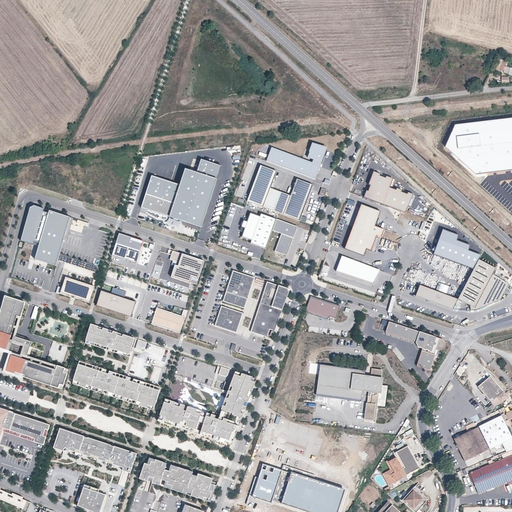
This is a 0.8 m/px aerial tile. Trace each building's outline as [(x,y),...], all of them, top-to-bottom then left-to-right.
[(502,57),(500,56),(498,61),(496,69),(500,71),(503,72),(505,66),(506,61),(501,60),(502,57)] [(511,173),(511,124),(453,131),(446,149),(481,177),(511,173)] [(321,162),(327,148),(314,143),(309,157),(314,159),(321,162)] [(267,159),(314,178),(319,166),(272,147),(267,159)] [(179,183),(151,174),(140,206),(201,226),(222,165),(201,158),(197,170),(185,166),(179,183)] [(273,180),(277,171),(260,165),(257,174),(273,180)] [(364,197),(405,213),(413,195),(408,192),(407,194),(401,192),(402,190),(397,188),(396,190),(390,188),(393,179),(386,176),(385,178),(380,176),(380,174),(373,172),(369,185),(370,185),(368,191),(366,191),(364,197)] [(271,188),(273,180),(257,174),(254,183),(270,189),(271,188)] [(310,194),(313,185),(297,179),(294,188),(310,194)] [(267,198),(270,189),(254,183),(250,192),(267,198)] [(274,211),(281,192),(271,188),(270,189),(267,198),(263,207),(274,211)] [(291,196),(290,197),(306,203),(310,194),(294,188),(291,196)] [(263,207),(267,198),(250,192),(247,201),(263,207)] [(291,196),(281,192),(274,211),(284,215),(287,206),(290,197),(291,196)] [(303,212),(306,203),(290,197),(287,206),(303,212)] [(43,212),(44,209),(33,205),(30,207),(20,241),(33,245),(34,242),(43,212)] [(375,226),(381,212),(361,205),(353,227),(372,234),(375,226)] [(300,221),(303,212),(287,206),(284,215),(300,221)] [(71,217),(49,210),(48,213),(39,244),(34,260),(56,267),(71,217)] [(43,212),(34,242),(39,244),(48,213),(43,212)] [(250,243),(266,249),(272,230),(276,219),(261,214),(260,217),(250,213),(247,222),(244,221),(241,227),(245,228),(242,237),(251,240),(250,243)] [(276,219),(272,230),(281,233),(293,238),(297,227),(276,219)] [(377,236),(382,237),(384,230),(375,226),(372,234),(377,236)] [(372,234),(353,227),(345,249),(364,256),(367,249),(371,250),(377,236),(372,234)] [(433,255),(473,270),(478,260),(481,255),(468,251),(470,245),(457,241),(459,235),(442,229),(433,255)] [(131,237),(119,233),(112,255),(136,263),(143,243),(131,239),(131,237)] [(287,255),(293,238),(281,233),(275,251),(287,255)] [(204,261),(173,251),(171,255),(170,260),(176,262),(171,277),(190,283),(192,278),(198,280),(204,261)] [(61,254),(59,260),(71,264),(73,258),(61,254)] [(380,270),(342,256),(336,272),(374,286),(380,270)] [(86,263),(74,259),(72,265),(84,269),(86,263)] [(508,285),(500,278),(493,274),(495,269),(478,260),(473,270),(458,299),(458,300),(470,306),(470,311),(478,310),(500,300),(508,285)] [(97,266),(88,263),(86,269),(95,272),(97,266)] [(67,271),(63,270),(59,281),(63,283),(67,271)] [(244,308),(254,277),(233,270),(230,279),(222,301),(244,308)] [(88,278),(76,274),(74,280),(86,284),(88,278)] [(93,287),(66,279),(62,293),(89,301),(93,287)] [(275,331),(290,289),(267,282),(251,331),(267,337),(270,329),(275,331)] [(415,296),(452,310),(458,300),(458,299),(419,285),(415,296)] [(111,293),(124,298),(126,291),(113,287),(111,293)] [(101,290),(96,305),(129,316),(134,301),(124,298),(111,293),(101,290)] [(23,345),(25,339),(14,336),(15,334),(16,332),(11,331),(13,325),(18,326),(25,302),(5,295),(0,314),(0,347),(12,352),(6,371),(21,375),(21,374),(24,375),(24,376),(59,388),(60,384),(64,385),(67,373),(64,372),(65,368),(45,361),(44,366),(38,364),(40,359),(28,356),(26,355),(29,347),(23,345)] [(340,306),(311,296),(305,312),(327,320),(329,317),(336,319),(340,306)] [(172,312),(185,316),(187,310),(174,306),(172,312)] [(242,313),(220,306),(213,327),(235,334),(242,313)] [(153,324),(180,333),(185,316),(172,312),(157,307),(152,320),(153,321),(153,324)] [(389,322),(385,332),(415,342),(417,347),(422,348),(416,366),(430,370),(437,349),(439,350),(441,349),(442,349),(443,348),(444,346),(445,345),(445,343),(444,342),(444,341),(443,339),(389,322)] [(122,337),(117,335),(118,333),(113,331),(112,333),(107,332),(108,330),(103,328),(102,330),(97,328),(98,326),(91,324),(86,340),(91,342),(95,343),(96,344),(101,345),(104,346),(109,348),(108,350),(112,351),(113,349),(114,350),(118,351),(124,353),(129,354),(135,338),(123,335),(122,337)] [(145,349),(147,342),(138,340),(135,348),(141,350),(142,348),(145,349)] [(381,385),(382,378),(380,377),(381,370),(370,368),(369,375),(363,375),(364,370),(319,364),(315,393),(360,399),(361,389),(367,390),(363,419),(372,420),(372,419),(374,419),(376,405),(384,406),(386,386),(381,385)] [(93,369),(78,365),(73,381),(79,383),(78,386),(85,388),(86,385),(92,387),(98,389),(103,391),(106,392),(108,392),(114,394),(119,396),(124,397),(129,399),(133,401),(137,402),(141,403),(140,406),(147,408),(148,405),(154,407),(160,391),(146,387),(139,385),(137,384),(133,382),(130,382),(131,379),(127,377),(126,380),(113,376),(114,373),(110,372),(109,375),(102,372),(99,371),(93,369)] [(227,374),(228,369),(220,366),(218,374),(223,376),(225,376),(227,374)] [(252,377),(241,373),(239,376),(233,374),(229,386),(232,386),(230,391),(236,393),(235,395),(229,393),(228,397),(225,396),(224,400),(227,401),(225,405),(223,404),(221,408),(222,408),(226,410),(233,412),(232,414),(237,416),(242,418),(243,414),(241,413),(242,409),(245,410),(246,406),(244,405),(245,402),(244,401),(246,396),(247,397),(249,390),(252,391),(255,382),(251,381),(252,377)] [(508,397),(490,376),(478,387),(494,406),(499,403),(501,402),(508,397)] [(197,424),(202,412),(196,410),(195,413),(193,412),(194,409),(187,407),(186,412),(183,411),(185,406),(180,405),(179,408),(174,406),(175,403),(171,401),(170,404),(164,402),(159,418),(165,420),(163,423),(168,424),(169,421),(177,424),(176,427),(181,429),(182,425),(186,426),(185,430),(189,431),(190,428),(196,430),(197,424)] [(0,439),(2,432),(5,424),(9,425),(10,423),(12,424),(15,414),(9,412),(9,411),(0,408),(0,439)] [(501,415),(498,410),(489,414),(488,415),(491,421),(501,415)] [(506,415),(502,417),(506,426),(511,424),(511,423),(511,410),(511,411),(511,412),(506,415)] [(50,425),(9,411),(9,412),(15,414),(31,419),(50,426),(50,425)] [(202,426),(207,414),(202,412),(197,424),(202,426)] [(28,428),(31,419),(15,414),(12,424),(14,424),(13,427),(24,430),(25,427),(28,428)] [(234,440),(239,426),(234,424),(235,423),(223,419),(219,418),(218,421),(214,419),(215,416),(211,415),(210,418),(206,417),(202,426),(201,432),(205,433),(204,436),(211,439),(213,435),(216,436),(215,440),(228,444),(230,439),(234,440)] [(506,441),(511,438),(506,426),(502,417),(501,415),(491,421),(478,427),(489,449),(502,443),(506,441)] [(44,445),(50,426),(31,419),(28,428),(27,431),(28,431),(25,439),(44,445)] [(27,431),(28,428),(25,427),(24,430),(13,427),(14,424),(12,424),(10,423),(9,425),(5,424),(2,432),(25,439),(28,431),(27,431)] [(489,449),(478,427),(472,430),(468,432),(466,433),(477,455),(489,449)] [(84,437),(84,436),(63,429),(62,432),(59,431),(53,448),(64,451),(66,444),(69,445),(68,450),(75,452),(75,450),(79,451),(84,437)] [(466,461),(477,455),(466,433),(455,439),(466,461)] [(82,454),(87,438),(84,437),(79,451),(78,456),(81,457),(82,454)] [(94,456),(99,441),(88,437),(87,438),(82,454),(90,457),(91,455),(94,456)] [(105,462),(110,446),(111,445),(99,441),(94,456),(98,457),(97,459),(105,462)] [(109,461),(114,447),(110,446),(105,462),(104,465),(107,466),(109,461)] [(135,460),(132,459),(134,453),(114,446),(109,461),(112,462),(112,464),(121,467),(123,463),(126,464),(125,468),(131,471),(135,460)] [(398,479),(405,475),(420,467),(408,446),(395,453),(397,457),(395,457),(388,461),(394,473),(384,478),(389,486),(399,480),(398,479)] [(511,455),(470,473),(478,494),(511,479),(511,455)] [(195,479),(190,477),(191,474),(187,473),(188,470),(176,466),(175,470),(169,468),(164,467),(165,466),(161,464),(162,462),(155,460),(154,462),(148,460),(146,459),(139,479),(146,481),(147,480),(148,476),(153,478),(152,481),(151,483),(155,484),(156,481),(159,482),(166,485),(166,484),(171,485),(170,489),(181,492),(182,490),(186,491),(187,489),(191,490),(190,494),(190,495),(197,498),(198,495),(201,496),(207,498),(206,501),(210,502),(217,486),(211,484),(213,479),(197,473),(195,479)] [(394,473),(388,461),(387,460),(385,462),(390,470),(382,474),(384,478),(394,473)] [(282,471),(264,465),(261,475),(254,496),(305,511),(338,511),(345,489),(314,479),(315,475),(283,465),(282,471)] [(95,503),(98,493),(99,491),(84,486),(77,506),(92,511),(100,511),(101,510),(98,509),(99,505),(95,503)] [(402,500),(414,511),(416,511),(426,502),(426,497),(414,487),(402,500)] [(17,497),(12,495),(6,492),(4,499),(3,501),(8,503),(9,506),(13,508),(14,505),(15,504),(17,497)] [(104,502),(99,501),(102,495),(98,493),(95,503),(99,505),(98,509),(101,510),(104,502)] [(17,497),(15,504),(22,507),(22,509),(21,510),(25,511),(27,511),(31,503),(22,499),(17,497)] [(8,503),(3,501),(1,505),(12,510),(13,508),(9,506),(8,503)]
